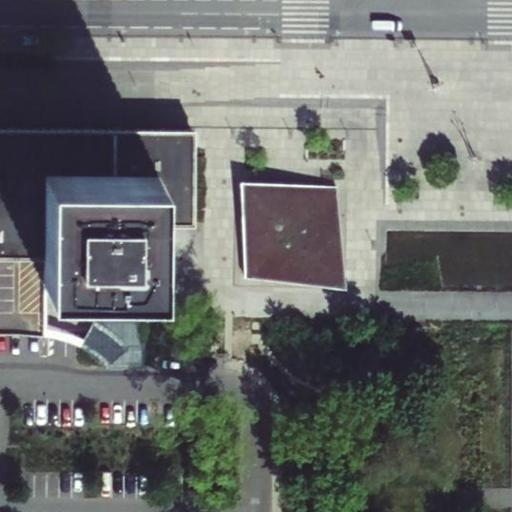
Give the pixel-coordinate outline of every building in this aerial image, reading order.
[(42,285),(41,147),(156,148),(157,223),(179,223),(193,224),(193,128),(178,128),(0,126),(0,311),(42,312),(42,285)] [(41,147),(42,285),(156,286),(157,223),(156,148),(41,147)] [(337,187),(247,187),(247,277),(337,276),(337,187)] [(0,331),(42,331),(42,312),(0,311),(0,331)] [(95,319),(94,319),(81,345),(88,349),(94,353),(100,359),(106,365),(128,346),(124,342),(114,333),(106,326),(98,321),(95,319)] [(142,319),(95,319),(98,321),(106,326),(114,333),(124,342),(128,346),(106,365),(142,365),(142,319)]
